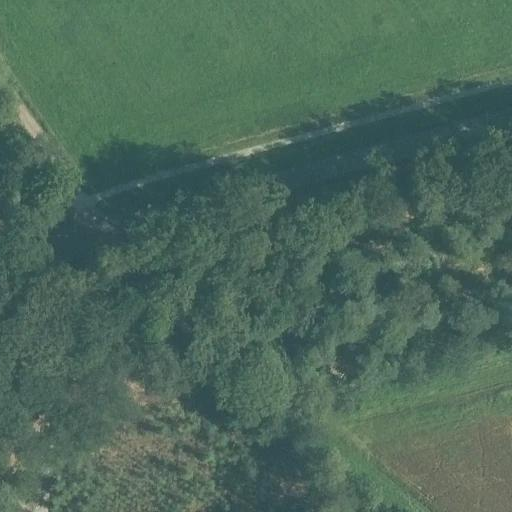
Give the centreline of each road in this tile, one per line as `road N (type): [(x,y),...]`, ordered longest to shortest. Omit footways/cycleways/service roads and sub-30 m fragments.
road 1 (tertiary): [(0,259),(511,117)]
road 2 (track): [(435,511),(113,248),(81,202)]
road 3 (track): [(64,241),(41,511)]
road 4 (track): [(0,81),(81,202)]
